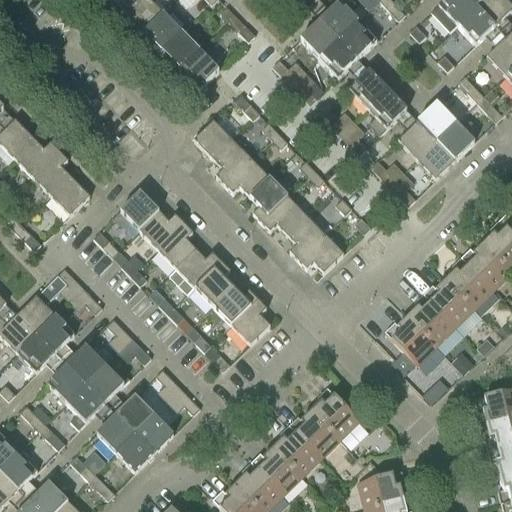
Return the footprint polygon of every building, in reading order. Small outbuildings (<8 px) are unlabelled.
[(142,0),(124,18),(143,38),(163,18),(144,0),(142,0)] [(218,3),(215,0),(202,0),(211,9),(218,3)] [(294,0),(308,14),(322,0),(294,0)] [(395,9),(386,0),(384,0),(379,6),(388,15),(395,9)] [(447,0),(437,10),(456,30),(476,11),(465,0),(447,0)] [(465,0),(476,11),(487,0),(465,0)] [(511,13),(511,10),(502,0),(487,0),(476,11),(494,31),(511,13)] [(339,6),(319,25),(338,45),(357,26),(339,6)] [(395,9),(388,15),(398,25),(405,19),(395,9)] [(219,18),(229,27),(235,21),(226,11),(219,18)] [(494,31),(476,11),(456,30),(475,49),(494,31)] [(163,18),(143,38),(153,48),(146,54),(155,63),(181,37),(163,18)] [(245,30),(235,21),(229,27),(238,37),(245,30)] [(300,44),(319,63),(338,45),(319,25),(300,44)] [(376,46),(357,26),(338,45),(357,64),(376,46)] [(254,40),(245,30),(238,37),(248,47),(254,40)] [(425,40),(416,30),(409,37),(418,47),(425,40)] [(181,37),(155,63),(163,72),(170,65),(180,75),(199,56),(181,37)] [(511,49),(505,43),(486,61),(504,81),(511,73),(511,49)] [(357,64),(338,45),(319,63),(337,83),(357,64)] [(199,56),(180,75),(199,95),(218,75),(199,56)] [(453,70),(444,60),(437,66),(446,76),(453,70)] [(288,74),(278,64),(271,71),(281,81),(288,74)] [(348,95),(367,114),(387,95),(368,75),(348,95)] [(457,88),(466,98),(473,91),(464,81),(457,88)] [(483,101),(473,91),(466,98),(476,107),(483,101)] [(316,103),(307,93),(300,100),(309,110),(316,103)] [(406,115),(387,95),(367,114),(374,122),(367,128),(379,140),(406,115)] [(249,109),(240,99),(233,106),(243,115),(249,109)] [(483,101),(476,107),(485,117),(492,110),(483,101)] [(436,108),(416,127),(435,146),(455,127),(436,108)] [(259,119),(249,109),(243,115),(252,125),(259,119)] [(492,110),(485,117),(495,127),(502,120),(492,110)] [(337,125),(328,115),(321,122),(330,131),(337,125)] [(0,138),(0,149),(14,163),(33,144),(15,125),(0,138)] [(193,145),(212,164),(232,145),(213,125),(193,145)] [(397,145),(416,165),(435,146),(416,127),(397,145)] [(455,127),(435,146),(454,166),(474,147),(455,127)] [(277,137),(268,128),(261,134),(271,144),(277,137)] [(287,147),(277,137),(271,144),(280,154),(287,147)] [(43,154),(33,144),(14,163),(32,182),(59,157),(50,148),(43,154)] [(365,154),(356,144),(349,151),(358,160),(365,154)] [(232,145),(212,164),(222,174),(215,181),(224,190),(250,164),(232,145)] [(435,146),(416,165),(435,184),(454,166),(435,146)] [(59,157),(32,182),(50,201),(70,182),(60,172),(67,165),(59,157)] [(250,164),(224,190),(232,199),(239,192),(249,202),(268,183),(250,164)] [(386,175),(377,165),(370,172),(379,182),(386,175)] [(298,172),(308,182),(314,175),(305,166),(298,172)] [(324,185),(314,175),(308,182),(317,192),(324,185)] [(89,201),(70,182),(50,201),(69,221),(89,201)] [(268,183),(249,202),(259,212),(252,219),(261,228),(287,202),(268,183)] [(414,204),(405,194),(398,201),(407,211),(414,204)] [(158,217),(149,207),(139,197),(112,223),(122,233),(129,226),(139,236),(158,217)] [(287,202),(261,228),(269,237),(276,230),(286,240),(305,221),(287,202)] [(341,203),(335,210),(344,219),(351,213),(341,203)] [(492,238),(483,248),(511,277),(511,275),(511,213),(510,214),(489,235),(492,238)] [(168,226),(158,217),(139,236),(157,255),(183,229),(175,220),(168,226)] [(5,227),(15,236),(21,230),(12,220),(5,227)] [(305,221),(286,240),(295,250),(289,256),(297,265),(324,239),(305,221)] [(360,223),(354,229),(363,239),(370,232),(360,223)] [(183,229),(157,255),(175,274),(195,254),(185,244),(192,238),(183,229)] [(31,240),(21,230),(15,236),(24,246),(31,240)] [(109,246),(99,236),(93,243),(102,253),(109,246)] [(324,239),(297,265),(306,274),(313,268),(323,278),(343,259),(324,239)] [(33,256),(40,249),(31,240),(24,246),(33,256)] [(118,256),(109,246),(102,253),(111,262),(118,256)] [(469,253),(460,262),(492,295),(511,277),(483,248),(473,257),(469,253)] [(205,264),(195,254),(175,274),(194,293),(220,267),(212,258),(205,264)] [(455,275),(445,285),(473,314),(492,295),(460,262),(451,271),(455,275)] [(127,265),(120,271),(130,281),(137,274),(127,265)] [(220,267),(194,293),(212,311),(232,292),(222,282),(229,276),(220,267)] [(73,283),(64,273),(57,280),(64,288),(66,290),(73,283)] [(146,284),(137,274),(130,281),(139,291),(146,284)] [(55,320),(43,309),(64,288),(57,280),(16,320),(35,339),(55,320)] [(432,290),(422,299),(455,332),(473,314),(445,285),(435,294),(432,290)] [(242,302),(232,292),(212,311),(231,330),(257,305),(248,296),(242,302)] [(417,312),(407,321),(436,351),(455,332),(422,299),(413,308),(417,312)] [(101,312),(92,302),(85,309),(95,319),(101,312)] [(173,312),(164,303),(157,309),(167,319),(173,312)] [(257,305),(231,330),(250,350),(269,330),(259,320),(266,313),(257,305)] [(183,322),(173,312),(167,319),(176,329),(183,322)] [(0,336),(0,341),(16,358),(35,339),(16,320),(0,336)] [(74,340),(55,320),(35,339),(55,359),(74,340)] [(436,351),(407,321),(397,331),(394,327),(384,337),(403,356),(415,369),(416,370),(436,351)] [(122,334),(113,324),(106,330),(113,338),(115,340),(122,334)] [(104,370),(93,359),(113,338),(106,330),(66,370),(85,389),(104,370)] [(55,359),(35,339),(16,358),(35,378),(55,359)] [(201,340),(194,347),(203,357),(210,350),(201,340)] [(151,362),(141,353),(134,359),(144,369),(151,362)] [(393,365),(389,368),(402,381),(415,369),(403,356),(393,365)] [(229,370),(219,360),(213,366),(222,376),(229,370)] [(47,389),(66,408),(85,389),(66,370),(47,389)] [(123,389),(104,370),(85,389),(104,408),(123,389)] [(171,384),(162,374),(155,381),(164,391),(171,384)] [(14,399),(5,389),(0,393),(0,397),(8,405),(14,399)] [(78,434),(104,408),(85,389),(66,408),(76,419),(69,426),(78,434)] [(359,426),(346,413),(327,393),(316,403),(320,406),(311,416),(339,445),(359,426)] [(482,416),(485,429),(511,422),(511,393),(474,404),(477,417),(482,416)] [(428,394),(421,401),(425,405),(430,409),(437,403),(428,394)] [(135,401),(115,420),(134,439),(153,420),(135,401)] [(200,413),(190,403),(183,410),(193,420),(200,413)] [(19,417),(29,426),(35,420),(26,410),(19,417)] [(297,421),(288,430),(320,463),(339,445),(311,416),(301,425),(297,421)] [(45,429),(35,420),(29,426),(38,436),(45,429)] [(96,439),(115,458),(134,439),(115,420),(96,439)] [(153,420),(134,439),(153,458),(173,439),(153,420)] [(511,422),(485,429),(489,442),(484,443),(487,456),(511,449),(511,422)] [(55,439),(45,429),(38,436),(48,446),(55,439)] [(282,443),(273,453),(301,482),(320,463),(288,430),(279,439),(282,443)] [(0,439),(0,474),(17,457),(0,439)] [(55,439),(48,446),(57,455),(64,448),(55,439)] [(134,439),(115,458),(134,477),(153,458),(134,439)] [(511,449),(487,456),(490,468),(495,467),(498,481),(511,477),(511,449)] [(259,458),(250,467),(282,500),(301,482),(273,453),(263,462),(259,458)] [(37,476),(17,457),(0,474),(0,477),(18,495),(37,476)] [(69,466),(78,476),(85,470),(75,460),(69,466)] [(245,480),(235,489),(256,511),(270,511),(282,500),(250,467),(241,476),(245,480)] [(95,479),(85,470),(78,476),(88,486),(95,479)] [(371,511),(403,504),(400,491),(405,490),(401,476),(356,487),(362,511),(371,511)] [(0,511),(18,495),(0,477),(0,511)] [(511,477),(498,481),(502,494),(497,496),(500,508),(511,505),(511,477)] [(104,489),(95,479),(88,486),(97,495),(104,489)] [(34,511),(61,511),(67,507),(57,496),(64,489),(55,480),(29,507),(34,511)] [(114,498),(104,489),(97,495),(107,505),(114,498)] [(222,495),(212,505),(218,511),(256,511),(235,489),(225,499),(222,495)]
